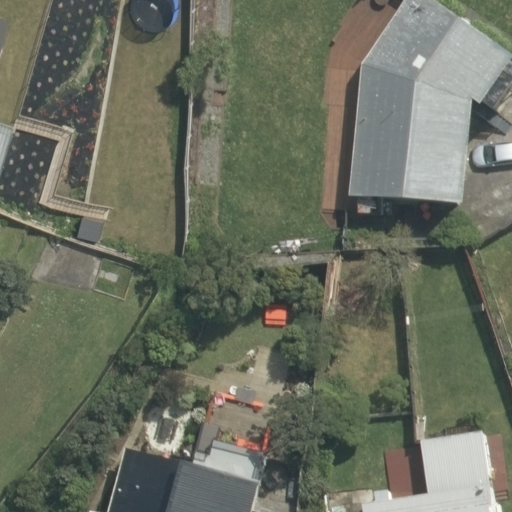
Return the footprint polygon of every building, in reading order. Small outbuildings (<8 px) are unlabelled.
[(511,98),(511,55),(427,0),(412,0),(366,69),(364,86),(353,201),(386,205),(384,242),(458,243),(461,209),(467,210),(478,110),(480,107),(486,111),(488,109),(500,117),(511,98)] [(0,74),(18,16),(0,10),(0,74)] [(261,486),(268,459),(221,447),(224,432),(206,428),(196,468),(129,451),(113,511),(261,511),(268,488),(261,486)] [(426,444),(433,497),(435,511),(498,511),(488,435),(426,444)] [(435,511),(433,497),(371,506),(371,511),(435,511)]
